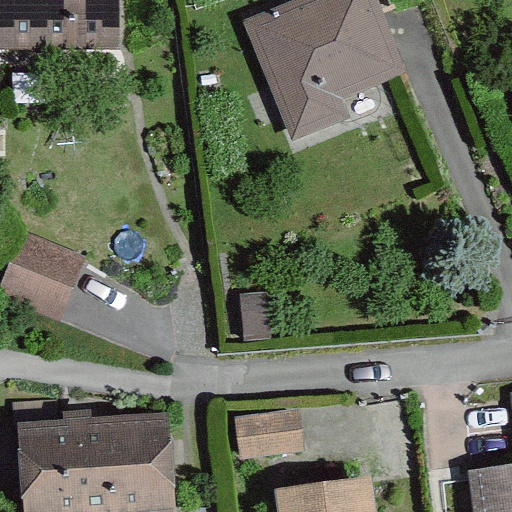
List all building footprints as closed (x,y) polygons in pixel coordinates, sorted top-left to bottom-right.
[(122,0),(5,0),(5,58),(122,59),(122,0)] [(374,0),(337,0),(256,32),(300,145),(348,127),(339,106),(406,79),(374,0)] [(90,271),(29,245),(4,306),(64,331),(90,271)] [(274,307),(250,308),(250,355),(275,354),(274,307)] [(300,425),(243,427),(244,464),(301,461),(300,425)] [(171,511),(167,431),(24,440),(29,511),(171,511)] [(511,511),(511,481),(475,484),(477,511),(511,511)] [(372,511),(371,497),(286,506),(286,511),(372,511)]
